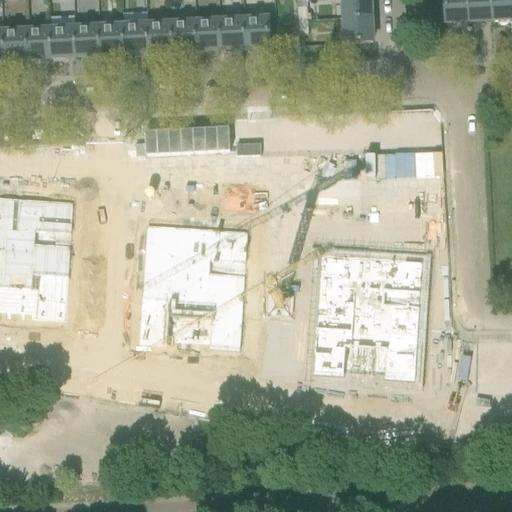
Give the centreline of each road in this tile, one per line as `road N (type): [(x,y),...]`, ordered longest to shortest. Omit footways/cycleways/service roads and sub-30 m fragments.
road 1 (unclassified): [(359,430),(0,371)]
road 2 (residential): [(108,104),(403,87)]
road 3 (unclassified): [(511,323),(482,321),(470,301),(459,87)]
